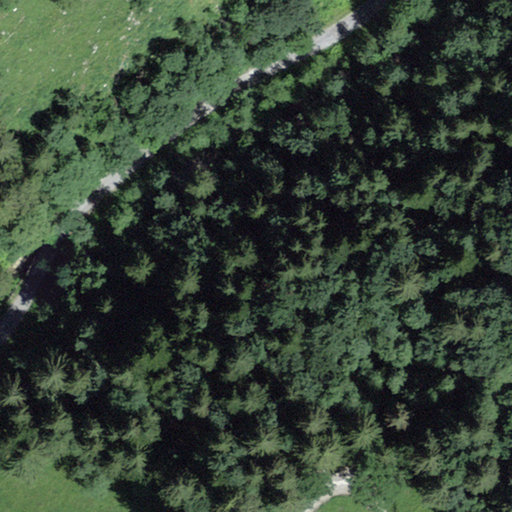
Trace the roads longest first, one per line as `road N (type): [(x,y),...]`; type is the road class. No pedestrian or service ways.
road 1 (track): [(406,0),(387,18),(168,136),(111,189)]
road 2 (track): [(0,337),(33,309),(111,189)]
